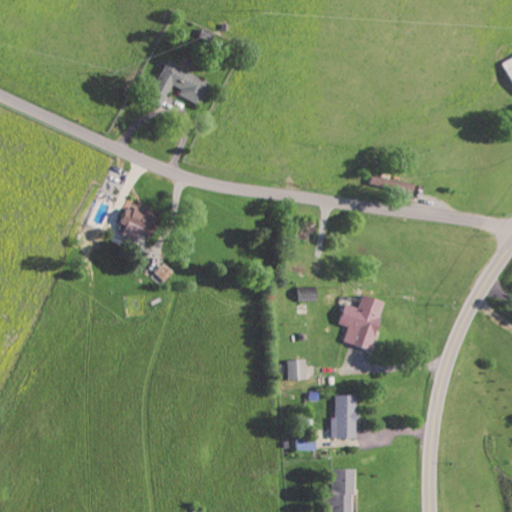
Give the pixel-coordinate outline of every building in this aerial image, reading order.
[(511,58),(500,65),(511,89),(511,58)] [(206,85),(164,63),(143,102),(158,110),(168,91),(195,105),(206,85)] [(366,186),(408,197),(410,187),(369,176),(366,186)] [(118,225),(123,227),(119,238),(134,244),(138,235),(148,239),(156,219),(125,206),(118,225)] [(153,275),(164,284),(172,274),(161,265),(153,275)] [(380,305),(358,297),(354,310),(341,306),(335,326),(344,329),(339,344),(365,352),(380,305)] [(303,382),(302,362),(285,362),(286,382),(303,382)] [(331,398),(332,419),(328,420),(328,439),(352,439),(352,398),(331,398)] [(294,451),(313,452),(313,440),(295,440),(294,451)] [(350,511),(351,470),(330,470),(329,494),(326,493),(325,511),(350,511)]
